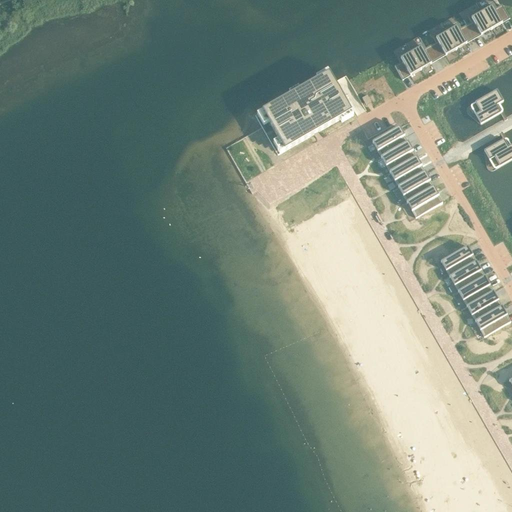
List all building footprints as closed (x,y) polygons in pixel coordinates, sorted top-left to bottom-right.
[(490,3),(479,9),(491,30),(502,24),(500,21),(507,17),(509,20),(510,20),(502,6),(494,10),(490,3)] [(473,22),(466,26),(472,37),(479,33),(481,36),(491,30),(479,9),(469,15),(473,22)] [(455,24),(444,30),(456,50),(466,45),(464,42),(472,37),(466,26),(459,31),(455,24)] [(437,43),(430,47),(437,58),(444,53),(446,56),(456,50),(444,30),(433,36),(437,43)] [(419,44),(409,50),(421,71),(431,65),(429,62),(437,58),(430,47),(423,51),(419,44)] [(402,63),(394,67),(402,81),(403,81),(401,78),(409,74),(410,77),(421,71),(409,50),(398,56),(402,63)] [(290,96),(255,116),(278,156),(314,135),(319,132),(340,120),(352,114),(343,98),(342,97),(342,98),(334,83),(333,83),(328,74),(317,81),(299,91),(290,96)] [(486,98),(475,104),(481,113),(476,116),(481,124),(500,114),(496,106),(503,102),(496,92),(486,98)] [(367,96),(362,99),(366,106),(367,105),(370,103),(371,103),(367,96)] [(399,128),(372,143),(377,153),(381,151),(384,156),(380,158),(381,159),(408,143),(399,128)] [(504,141),(485,152),(489,160),(494,158),(499,167),(510,161),(511,160),(511,146),(511,147),(508,148),(504,141)] [(408,143),(381,159),(386,168),(389,166),(392,171),(389,173),(416,158),(408,143)] [(416,158),(389,173),(395,183),(398,181),(401,186),(398,188),(425,173),(416,158)] [(425,173),(398,188),(403,197),(407,196),(410,201),(406,203),(433,188),(425,173)] [(433,188),(406,203),(412,212),(415,210),(418,216),(415,218),(415,219),(442,203),(433,188)] [(467,247),(440,262),(446,272),(449,270),(452,275),(449,277),(449,278),(476,263),(467,247)] [(476,263),(449,278),(454,287),(458,285),(461,290),(457,292),(458,293),(484,277),(476,263)] [(484,277),(458,293),(463,302),(466,300),(469,305),(466,307),(466,308),(493,292),(484,277)] [(493,292),(466,308),(471,317),(475,315),(478,320),(475,322),(475,323),(502,307),(493,292)] [(502,307),(475,323),(480,332),(483,330),(487,335),(483,337),(484,338),(510,323),(502,307)]
